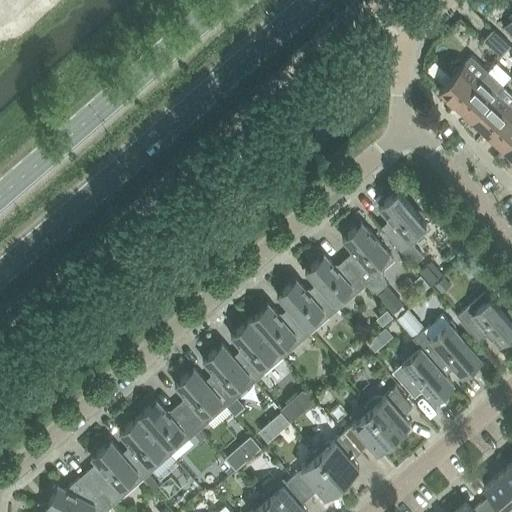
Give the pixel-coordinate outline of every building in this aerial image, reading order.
[(483,39),(501,55),(510,45),(493,28),(483,39)] [(446,72),(438,81),(443,85),(440,88),(456,104),(481,77),(487,70),(471,55),(464,62),(451,76),(446,72)] [(456,104),(472,118),(497,92),(481,77),(456,104)] [(472,118),(488,133),(511,107),(511,95),(502,86),(497,92),(472,118)] [(511,107),(488,133),(504,148),(511,138),(511,107)] [(398,189),(378,206),(393,223),(384,231),(402,252),(413,264),(423,255),(412,243),(420,237),(415,231),(428,220),(418,209),(416,210),(398,189)] [(348,262),(366,283),(375,294),(387,284),(378,273),(394,259),(361,220),(342,237),(357,254),(348,262)] [(305,270),(320,287),(338,308),(366,283),(348,262),(339,270),(324,253),(305,270)] [(431,258),(420,268),(432,282),(443,272),(431,258)] [(443,275),(434,283),(441,292),(450,284),(443,275)] [(277,294),(292,311),(310,332),(338,308),(320,287),(311,294),(296,277),(277,294)] [(389,283),(379,292),(395,310),(405,301),(389,283)] [(502,305),(492,294),(490,291),(488,293),(485,289),(457,314),(475,335),(484,327),(499,344),(511,333),(511,320),(500,306),(502,305)] [(268,302),(249,318),(282,356),(310,332),(292,311),(283,319),(268,302)] [(408,307),(396,317),(404,326),(416,316),(408,307)] [(388,308),(377,317),(383,324),(394,315),(388,308)] [(422,328),(412,337),(420,346),(438,367),(439,367),(448,359),(463,376),(482,359),(449,321),(442,314),(424,329),(422,328)] [(245,352),(237,359),(255,380),(282,356),(249,318),(230,334),(245,352)] [(377,333),(368,341),(375,349),(384,342),(377,333)] [(217,376),(209,384),(227,405),(255,380),(237,359),(222,342),(202,359),(217,376)] [(438,367),(420,346),(392,370),(411,391),(420,383),(435,401),(454,384),(439,367),(438,367)] [(189,400),(181,408),(199,429),(227,405),(209,384),(194,366),(174,383),(189,400)] [(375,396),(366,404),(394,436),(397,441),(408,432),(404,427),(410,422),(403,413),(412,405),(395,385),(382,397),(375,396)] [(157,399),(138,415),(171,453),(199,429),(181,408),(172,416),(157,399)] [(356,419),(343,430),(360,450),(369,442),(377,451),(394,436),(366,404),(356,412),(356,419)] [(134,449),(125,456),(144,477),(149,473),(171,453),(138,415),(119,431),(134,449)] [(324,441),(314,449),(342,481),(359,466),(352,458),(360,450),(343,430),(331,441),(324,441)] [(204,436),(195,444),(202,451),(211,444),(204,436)] [(106,473),(97,481),(115,502),(144,477),(125,456),(110,439),(91,456),(106,473)] [(304,464),(292,475),(309,495),(318,487),(326,496),(342,481),(314,449),(305,457),(304,464)] [(241,464),(231,452),(225,456),(236,468),(241,464)] [(511,461),(500,471),(511,484),(511,461)] [(57,484),(46,506),(57,511),(103,511),(115,502),(97,481),(87,469),(69,485),(67,489),(57,484)] [(490,493),(481,501),(490,511),(511,511),(511,484),(500,471),(484,486),(490,493)] [(149,473),(144,477),(148,482),(153,478),(149,473)] [(272,485),(263,494),(278,511),(306,511),(308,511),(300,503),(309,495),(292,475),(279,486),(272,485)] [(253,509),(249,511),(278,511),(263,494),(254,502),(253,509)] [(466,501),(454,511),(490,511),(481,501),(473,509),(466,501)]
